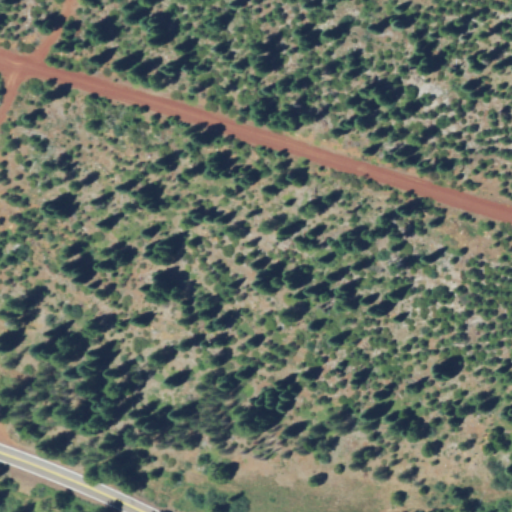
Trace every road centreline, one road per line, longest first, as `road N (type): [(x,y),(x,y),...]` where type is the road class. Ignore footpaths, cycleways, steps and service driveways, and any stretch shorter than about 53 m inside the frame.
road 1 (track): [(511,214),(0,57)]
road 2 (track): [(9,454),(0,427),(24,64),(65,0)]
road 3 (secondary): [(145,511),(0,451)]
